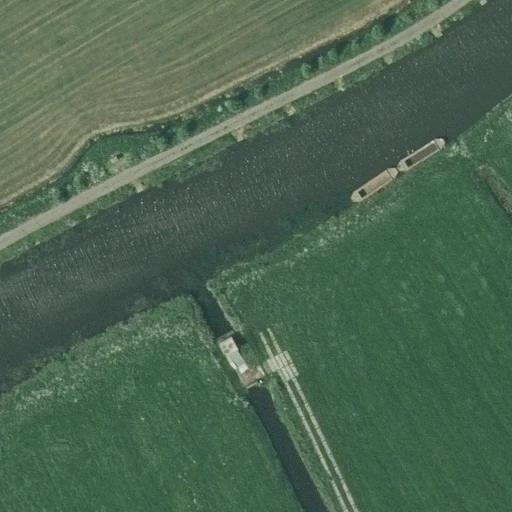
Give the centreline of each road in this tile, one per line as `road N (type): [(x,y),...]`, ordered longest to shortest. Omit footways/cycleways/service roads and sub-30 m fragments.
road 1 (unclassified): [(0,241),(91,186),(207,137),(464,0)]
road 2 (track): [(349,511),(266,335)]
